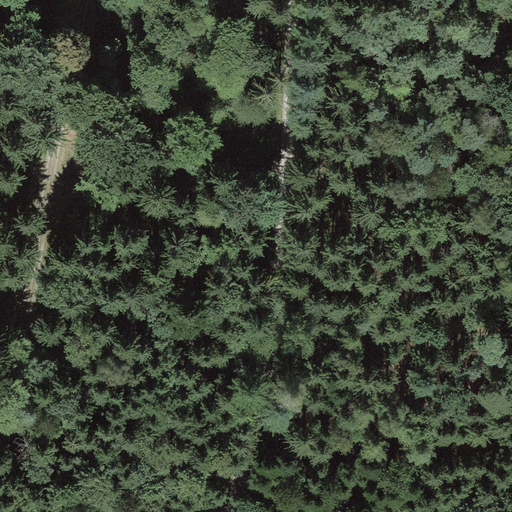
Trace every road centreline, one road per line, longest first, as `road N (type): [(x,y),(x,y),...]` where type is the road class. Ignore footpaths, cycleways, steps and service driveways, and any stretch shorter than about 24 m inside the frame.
road 1 (track): [(214,511),(250,347),(265,0)]
road 2 (track): [(0,382),(71,0)]
